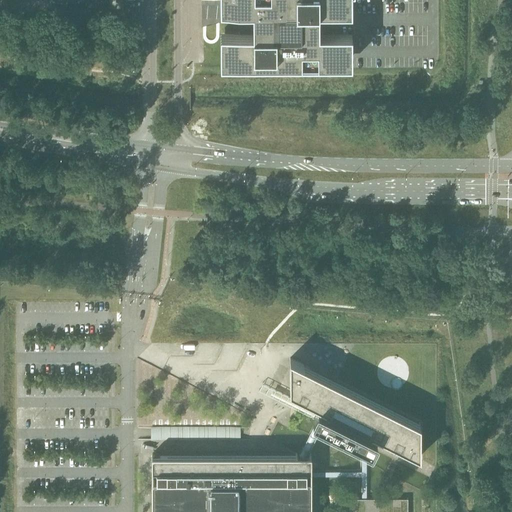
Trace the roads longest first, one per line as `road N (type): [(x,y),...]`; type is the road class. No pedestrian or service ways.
road 1 (primary): [(168,169),(357,189),(511,192)]
road 2 (primary): [(511,166),(379,166),(178,148)]
road 3 (primary): [(149,144),(0,125)]
road 4 (residential): [(178,148),(177,0)]
road 5 (primary): [(0,141),(145,165)]
road 6 (residential): [(149,0),(149,144)]
